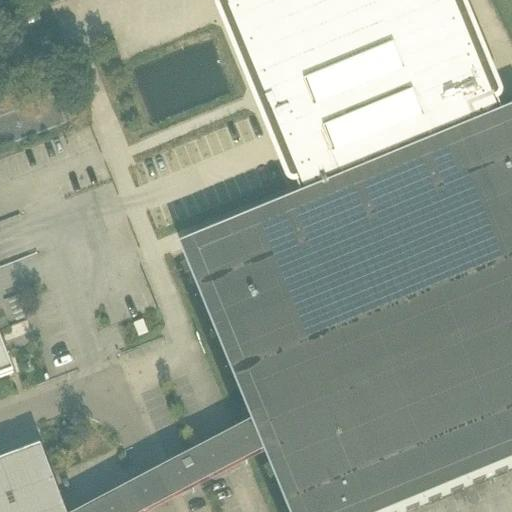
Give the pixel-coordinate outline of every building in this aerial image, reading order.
[(309,200),(504,120),(454,0),(234,0),(228,3),(309,200)] [(284,511),(410,511),(511,470),(511,116),(504,120),(309,200),(178,253),(250,427),(262,457),(284,511)] [(0,380),(12,376),(0,343),(0,380)] [(153,479),(90,511),(158,511),(164,509),(262,457),(250,427),(153,479)] [(0,511),(63,511),(41,453),(0,468),(0,511)]
